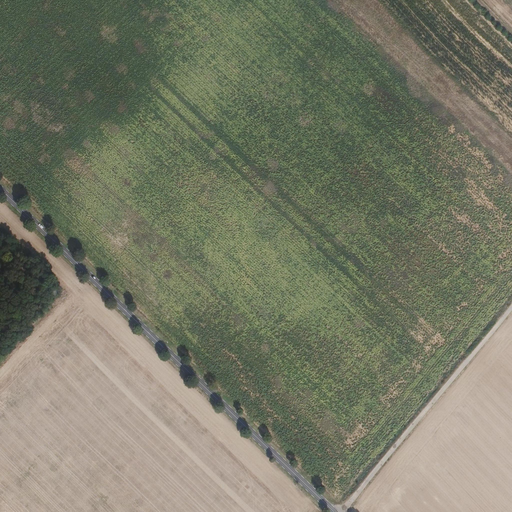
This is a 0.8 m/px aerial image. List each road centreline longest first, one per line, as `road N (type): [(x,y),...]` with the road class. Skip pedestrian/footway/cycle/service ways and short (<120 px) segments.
road 1 (secondary): [(0,188),(334,511)]
road 2 (track): [(511,307),(340,511)]
